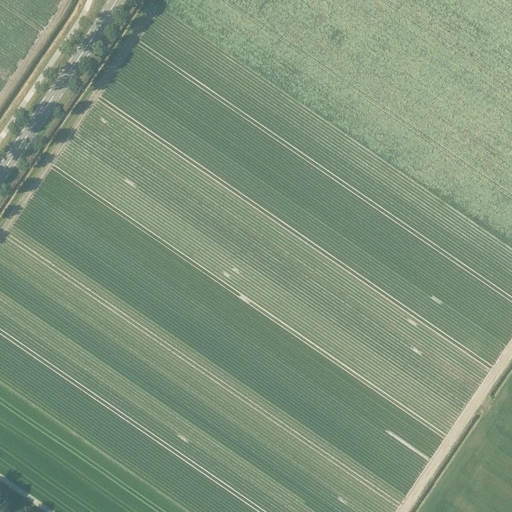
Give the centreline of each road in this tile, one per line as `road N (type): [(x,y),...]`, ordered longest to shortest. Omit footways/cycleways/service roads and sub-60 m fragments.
road 1 (primary): [(0,175),(116,0)]
road 2 (unknown): [(511,357),(407,511)]
